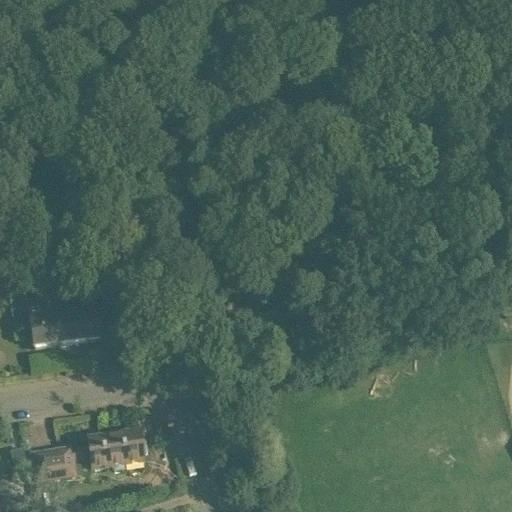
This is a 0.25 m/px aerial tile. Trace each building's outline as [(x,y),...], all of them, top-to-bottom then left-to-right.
[(47,302),(27,304),(33,350),(101,342),(97,316),(50,322),(47,302)] [(104,321),(106,338),(123,335),(121,319),(104,321)] [(140,435),(87,443),(88,450),(72,452),(71,449),(57,451),(58,458),(61,477),(75,475),(73,465),(90,463),(91,473),(111,470),(114,475),(123,474),(124,468),(144,465),(143,458),(147,455),(145,444),(141,443),(140,435)] [(23,451),(10,454),(14,476),(27,473),(23,451)] [(38,511),(55,511),(52,489),(36,492),(38,511)]
